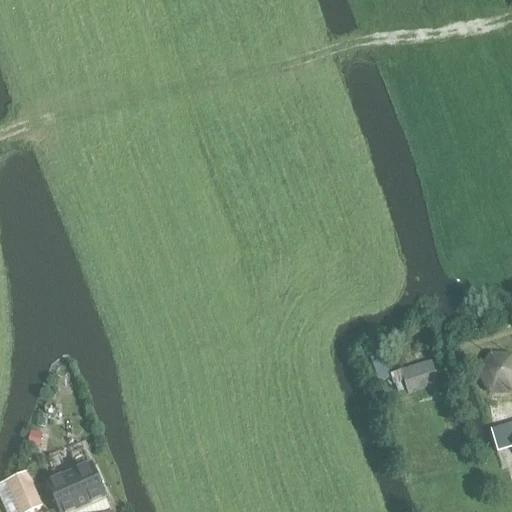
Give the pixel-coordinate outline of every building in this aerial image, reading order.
[(388,346),(386,347),(390,358),(391,358),(402,354),(398,343),(388,346)] [(383,355),(372,359),(380,382),(380,383),(392,379),(390,374),(388,367),(383,355)] [(511,357),(492,356),(480,375),(490,394),(511,394),(511,393),(511,357)] [(440,385),(432,362),(401,371),(409,395),(440,385)] [(92,466),(48,486),(59,511),(78,511),(107,499),(92,466)] [(34,511),(41,509),(26,476),(8,484),(0,487),(0,498),(5,511),(34,511)]
